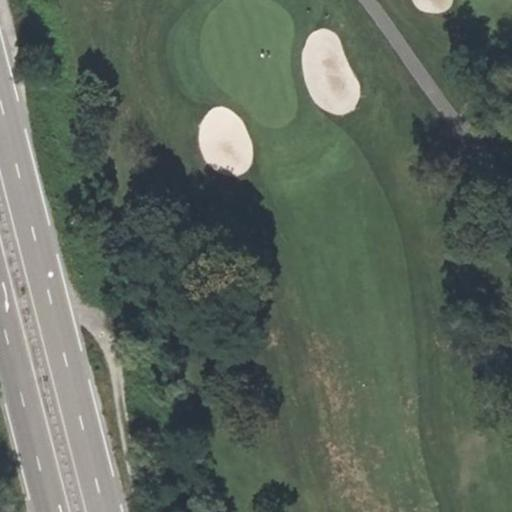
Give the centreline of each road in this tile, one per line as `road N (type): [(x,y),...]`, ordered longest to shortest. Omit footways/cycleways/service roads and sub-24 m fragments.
road 1 (primary): [(104,511),(0,98)]
road 2 (track): [(147,511),(100,321),(48,290)]
road 3 (primary): [(0,301),(52,511)]
